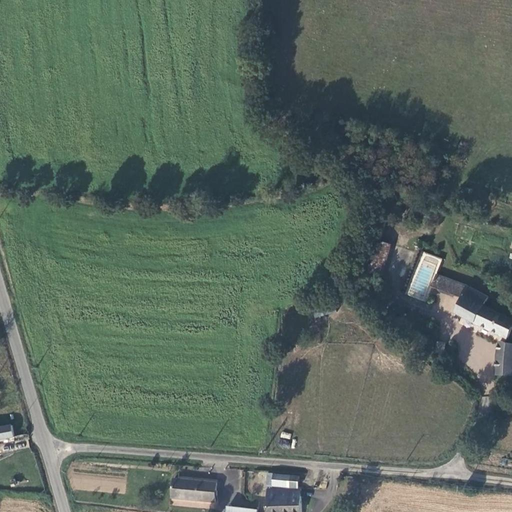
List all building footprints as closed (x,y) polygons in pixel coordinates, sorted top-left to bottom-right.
[(382,197),(370,237),(385,242),(397,202),(382,197)] [(376,243),(367,272),(387,278),(396,249),(376,243)] [(470,290),(440,281),(439,284),(436,291),(445,296),(464,304),(470,290)] [(511,318),(488,309),(492,300),(491,299),(470,290),(464,304),(459,313),(511,338),(511,318)] [(310,303),(314,318),(336,312),(331,296),(310,303)] [(502,350),(499,375),(511,374),(511,344),(503,343),(502,350)] [(0,448),(19,445),(15,429),(0,432),(0,448)] [(221,483),(191,482),(189,501),(220,502),(221,483)] [(301,485),(269,484),(269,496),(301,498),(301,485)] [(303,511),(303,499),(269,500),(268,511),(303,511)]
